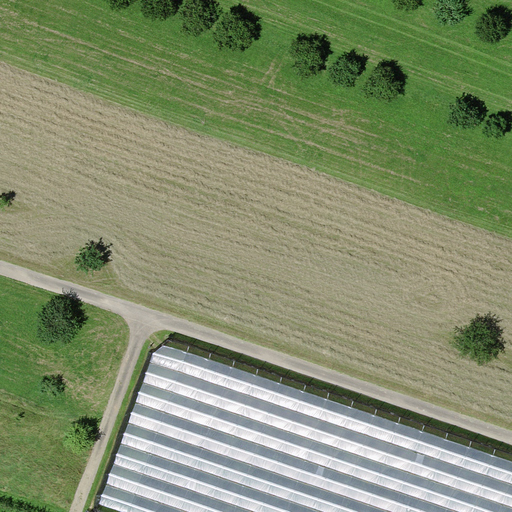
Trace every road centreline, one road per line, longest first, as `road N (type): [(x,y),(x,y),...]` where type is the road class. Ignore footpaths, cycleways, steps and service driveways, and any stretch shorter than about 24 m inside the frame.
road 1 (track): [(0,266),(511,438)]
road 2 (track): [(146,315),(76,511)]
